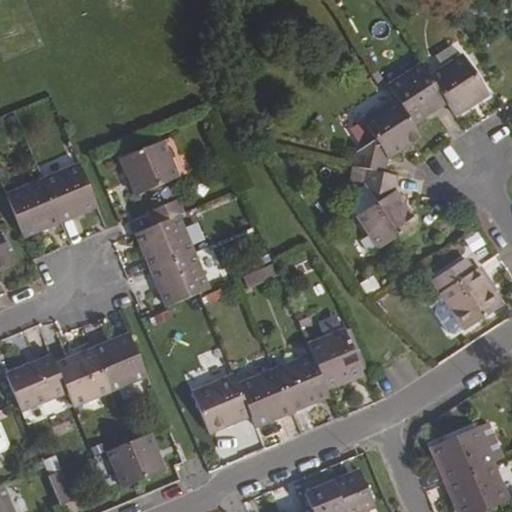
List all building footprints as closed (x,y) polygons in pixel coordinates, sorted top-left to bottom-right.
[(463,54),(429,76),(447,102),(455,116),(487,94),(463,54)] [(388,86),(396,98),(413,125),(447,102),(429,76),(422,64),(388,86)] [(374,140),(355,153),(352,167),(366,170),(384,174),(387,160),(421,137),(413,125),(396,98),(362,120),(374,140)] [(163,142),(120,160),(135,197),(178,178),(163,142)] [(79,165),(42,180),(60,222),(97,207),(79,165)] [(347,203),(379,250),(417,225),(395,191),(398,177),(384,174),(366,170),(363,184),(364,185),(349,195),(347,203)] [(42,180),(6,195),(23,238),(60,222),(42,180)] [(177,200),(147,213),(153,227),(178,216),(183,214),(177,200)] [(153,227),(135,234),(150,271),(193,254),(178,216),(153,227)] [(0,233),(0,269),(13,264),(0,233)] [(481,243),(475,235),(467,240),(473,249),(481,243)] [(193,254),(150,271),(166,308),(208,290),(193,254)] [(464,259),(431,281),(447,306),(463,329),(464,331),(501,307),(477,269),(472,272),(464,259)] [(247,288),(276,275),(271,264),(242,277),(247,288)] [(463,329),(447,306),(438,312),(437,319),(447,334),(454,335),(463,329)] [(307,346),(310,355),(324,388),(361,372),(343,330),(307,346)] [(146,377),(128,334),(91,349),(110,393),(146,377)] [(91,349),(54,365),(66,393),(72,408),(110,393),(91,349)] [(310,355),(273,370),(291,413),(328,397),(324,388),(310,355)] [(51,356),(5,376),(20,412),(66,393),(54,365),(51,356)] [(273,370),(236,385),(250,417),(254,428),(291,413),(273,370)] [(232,376),(191,393),(209,434),(250,417),(236,385),(232,376)] [(487,423),(432,446),(448,483),(490,465),(503,460),(487,423)] [(121,489),(143,480),(164,471),(149,435),(106,453),(121,489)] [(448,483),(461,511),(483,511),(507,502),(490,465),(448,483)] [(61,471),(47,477),(59,506),(73,500),(61,471)] [(359,471),(331,482),(343,511),(364,511),(375,508),(359,471)] [(303,493),(310,511),(343,511),(331,482),(303,493)] [(13,511),(2,484),(0,485),(0,511),(13,511)]
